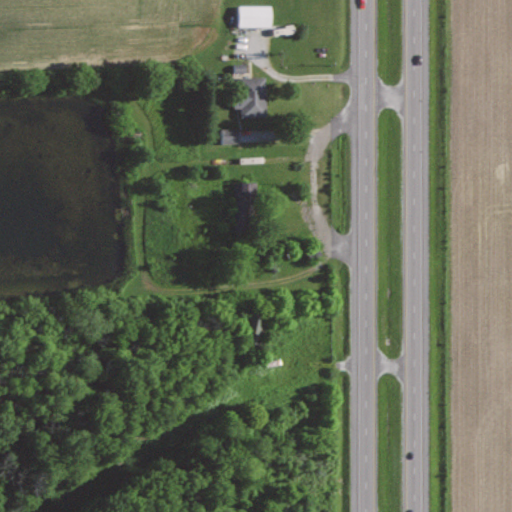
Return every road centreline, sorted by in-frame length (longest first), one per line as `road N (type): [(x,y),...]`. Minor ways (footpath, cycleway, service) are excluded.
road 1 (trunk): [(364,0),(364,511)]
road 2 (trunk): [(411,511),(411,0)]
